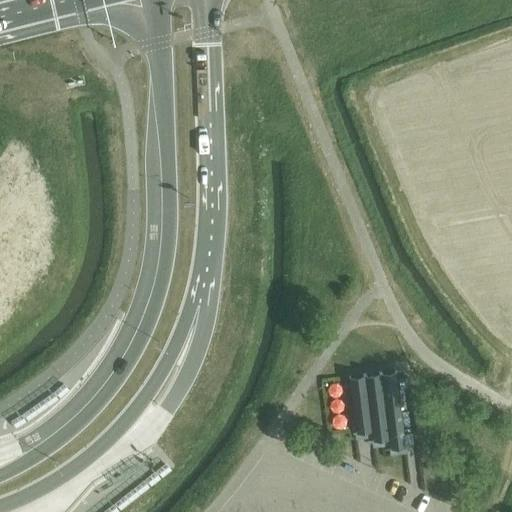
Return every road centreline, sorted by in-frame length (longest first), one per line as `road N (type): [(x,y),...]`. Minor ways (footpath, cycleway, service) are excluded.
road 1 (secondary): [(0,505),(59,479),(118,430),(163,368),(202,292),(211,220),(203,0)]
road 2 (secondary): [(150,0),(168,161),(168,233),(152,312),(131,359),(87,417),(0,475)]
road 3 (unclassified): [(511,410),(427,357),(384,290)]
